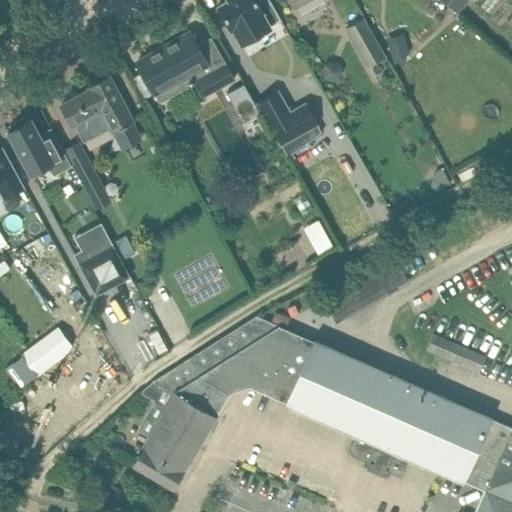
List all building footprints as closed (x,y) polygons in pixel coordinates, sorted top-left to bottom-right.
[(220,0),(217,2),(230,26),(231,25),(239,40),(268,23),(268,22),(279,16),(270,0),(220,0)] [(443,0),(458,12),(468,0),(476,0),(477,0),(443,0)] [(363,19),(347,28),(367,65),(383,56),(363,19)] [(197,44),(190,32),(136,62),(158,102),(188,85),(188,86),(195,82),(202,96),(234,78),(211,36),(197,44)] [(386,38),(394,63),(406,60),(405,55),(409,53),(403,33),(386,38)] [(72,126),(75,125),(83,142),(110,127),(112,131),(132,121),(109,77),(89,88),(90,90),(60,105),(72,126)] [(289,156),(323,131),(306,102),(290,111),(278,90),(257,103),(289,156)] [(225,158),(245,150),(229,110),(208,118),(225,158)] [(12,129),(7,131),(30,174),(45,166),(54,175),(71,165),(53,133),(41,140),(38,134),(30,119),(26,121),(24,118),(10,125),(12,129)] [(78,141),(63,149),(94,208),(110,200),(78,141)] [(0,194),(2,198),(23,186),(2,148),(0,148),(0,194)] [(306,225),(322,253),(337,245),(322,217),(306,225)] [(108,235),(74,253),(96,294),(130,276),(108,235)] [(396,262),(323,303),(335,324),(408,282),(396,262)] [(289,317),(274,310),(270,319),(285,326),(289,317)] [(410,456),(462,479),(489,417),(256,315),(153,380),(140,392),(154,400),(137,429),(148,436),(132,463),(173,487),(230,392),(249,385),(355,432),(348,447),(351,455),(369,462),(367,468),(385,476),(387,470),(401,476),(410,456)] [(57,326),(20,353),(36,375),(73,347),(57,326)] [(484,356),(432,332),(424,350),(477,372),(484,356)] [(511,511),(511,426),(489,417),(462,479),(484,489),(474,511),(511,511)]
